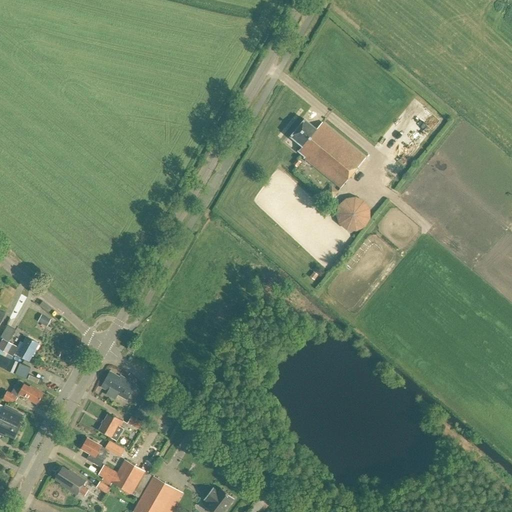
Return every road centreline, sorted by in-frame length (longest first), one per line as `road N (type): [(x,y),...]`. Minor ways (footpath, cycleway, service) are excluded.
road 1 (tertiary): [(105,344),(304,0)]
road 2 (unclassified): [(301,511),(105,344)]
road 3 (tertiary): [(15,511),(105,344)]
road 4 (unclassified): [(105,344),(0,259)]
